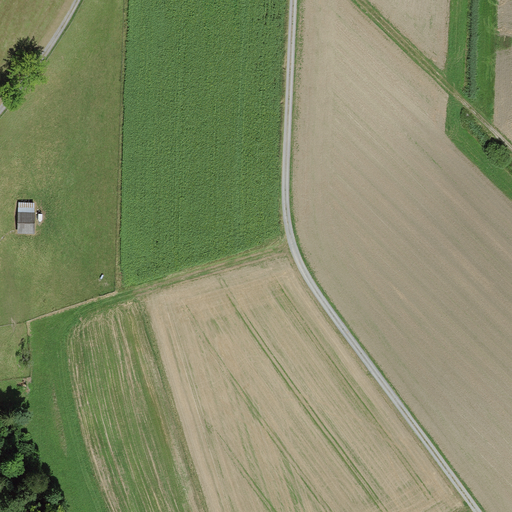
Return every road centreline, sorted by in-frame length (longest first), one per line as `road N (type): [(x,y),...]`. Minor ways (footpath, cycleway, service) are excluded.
road 1 (track): [(288,0),(287,247),(478,511)]
road 2 (track): [(511,149),(358,0)]
road 3 (track): [(70,0),(0,106)]
